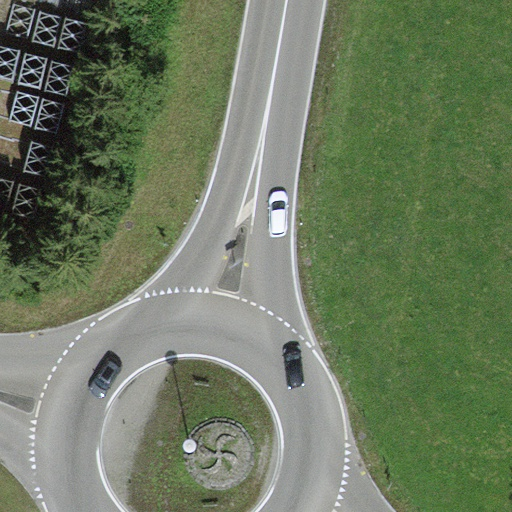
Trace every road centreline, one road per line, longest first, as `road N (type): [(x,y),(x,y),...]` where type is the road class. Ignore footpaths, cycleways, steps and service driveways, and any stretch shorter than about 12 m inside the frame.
road 1 (primary): [(219,329),(285,0)]
road 2 (primary): [(297,511),(315,440),(306,402),(255,343),(219,329)]
road 3 (primary): [(219,329),(186,326),(124,346),(99,367),(70,425)]
